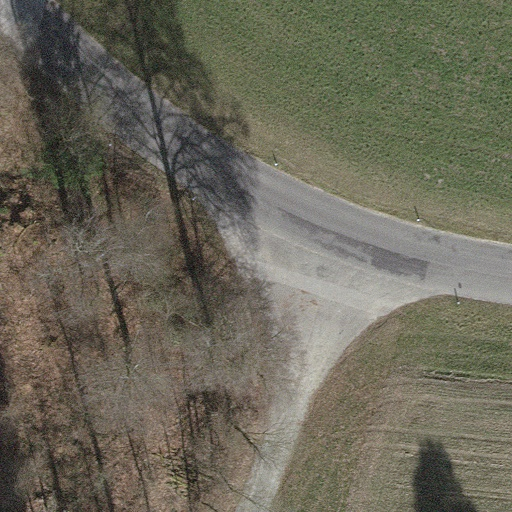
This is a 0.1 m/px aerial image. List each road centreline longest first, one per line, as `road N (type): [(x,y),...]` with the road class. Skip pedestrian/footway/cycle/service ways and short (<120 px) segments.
road 1 (tertiary): [(13,0),(62,67),(210,181),(341,250),(511,280)]
road 2 (track): [(249,511),(341,250)]
